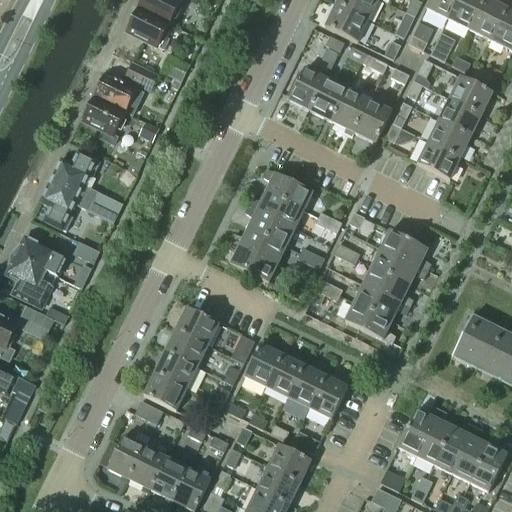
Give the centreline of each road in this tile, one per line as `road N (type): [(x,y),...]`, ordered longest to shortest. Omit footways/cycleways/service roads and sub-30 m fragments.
road 1 (residential): [(0,270),(132,0)]
road 2 (residential): [(54,488),(165,260)]
road 3 (residential): [(441,218),(239,116)]
road 4 (residential): [(165,260),(239,116)]
road 5 (residential): [(239,116),(297,0)]
